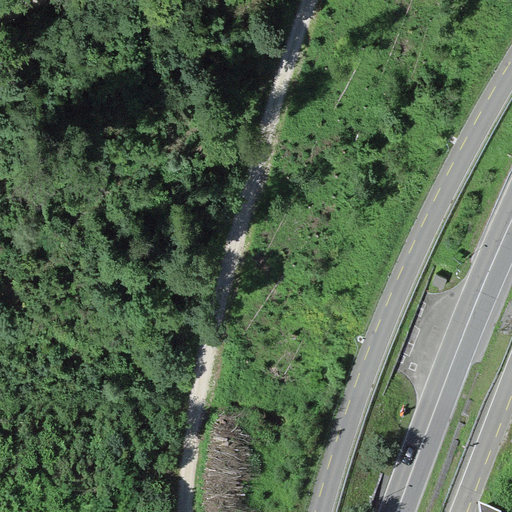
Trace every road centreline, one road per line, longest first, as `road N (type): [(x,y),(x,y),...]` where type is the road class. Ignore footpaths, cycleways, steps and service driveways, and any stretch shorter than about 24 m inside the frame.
road 1 (track): [(312,0),(207,353),(191,428),(189,511)]
road 2 (primary): [(511,72),(400,287),(322,511)]
road 3 (trunk): [(397,511),(511,221)]
road 4 (primary): [(460,511),(511,379)]
